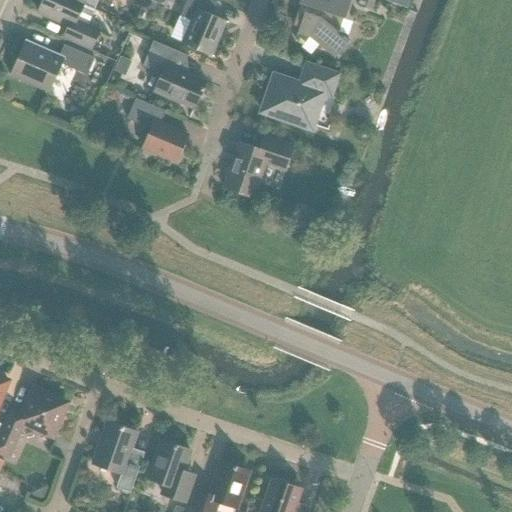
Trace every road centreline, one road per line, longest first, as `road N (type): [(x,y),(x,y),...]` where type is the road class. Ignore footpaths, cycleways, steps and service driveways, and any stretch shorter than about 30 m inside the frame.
road 1 (secondary): [(395,383),(0,229)]
road 2 (residential): [(368,479),(103,391)]
road 3 (residential): [(204,181),(260,0)]
road 4 (residential): [(56,511),(103,391)]
road 5 (secondary): [(511,430),(395,383)]
